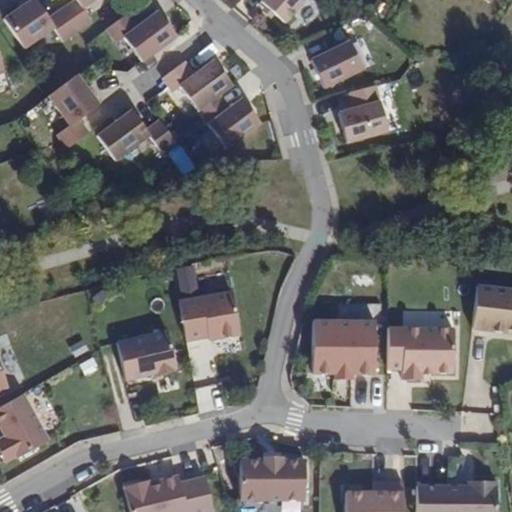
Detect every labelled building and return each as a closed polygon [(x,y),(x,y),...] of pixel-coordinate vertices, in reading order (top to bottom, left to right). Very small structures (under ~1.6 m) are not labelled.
[(30,0),(1,21),(20,48),(49,27),(62,45),(76,34),(58,8),(46,19),(32,0),(30,0)] [(68,0),(58,8),(76,34),(92,22),(81,6),(89,0),(68,0)] [(262,0),(283,19),(300,0),(262,0)] [(125,15),(102,30),(111,45),(122,38),(135,60),(171,37),(155,12),(132,26),(125,15)] [(308,56),(322,84),(360,65),(346,39),(355,34),(348,21),(325,32),(331,44),(308,56)] [(181,61),(155,80),(165,94),(176,86),(191,110),(214,92),(226,84),(210,61),(191,75),(181,61)] [(74,75),(45,95),(64,124),(54,131),(64,146),(86,130),(77,118),(95,105),(74,75)] [(337,109),(344,139),(384,129),(373,83),(346,89),(350,106),(337,109)] [(226,109),(214,92),(191,110),(221,149),(254,124),(237,101),(226,109)] [(128,111),(96,136),(115,160),(147,135),(128,111)] [(147,135),(159,153),(173,143),(160,125),(147,135)] [(177,266),(180,296),(199,294),(197,264),(177,266)] [(511,291),(473,287),(468,331),(511,335),(511,291)] [(177,298),(181,338),(232,334),(229,294),(177,298)] [(308,325),(307,369),(329,370),(329,376),(345,376),(346,370),(370,372),(371,323),(353,323),(349,318),(335,318),(329,323),(308,325)] [(384,326),(384,369),(398,369),(398,382),(420,382),(420,371),(449,372),(449,327),(384,326)] [(113,341),(122,379),(152,372),(153,375),(173,370),(164,330),(113,341)] [(212,346),(190,349),(194,377),(216,374),(212,346)] [(218,384),(196,388),(200,412),(222,409),(218,384)] [(0,438),(0,456),(2,460),(43,438),(19,394),(0,404),(0,433),(2,437),(0,438)] [(236,458),(236,496),(300,497),(300,459),(236,458)] [(120,484),(126,511),(209,511),(200,473),(176,479),(174,471),(120,484)] [(342,492),(341,511),(399,511),(400,478),(368,478),(368,492),(342,492)] [(414,484),(413,511),(493,511),(495,481),(464,480),(464,485),(414,484)]
